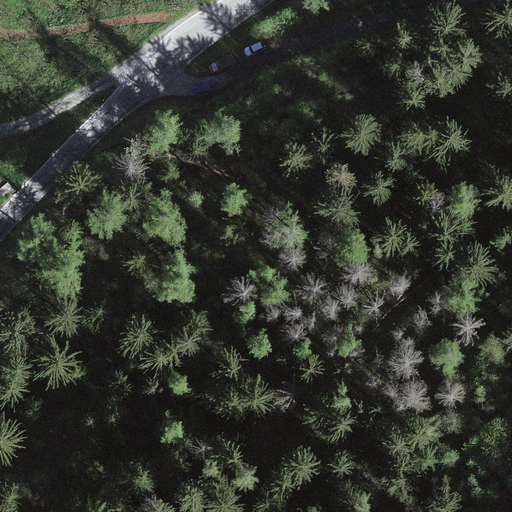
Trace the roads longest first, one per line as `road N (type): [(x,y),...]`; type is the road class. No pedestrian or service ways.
road 1 (unclassified): [(0,227),(166,59),(247,0)]
road 2 (track): [(0,129),(142,60),(166,59)]
